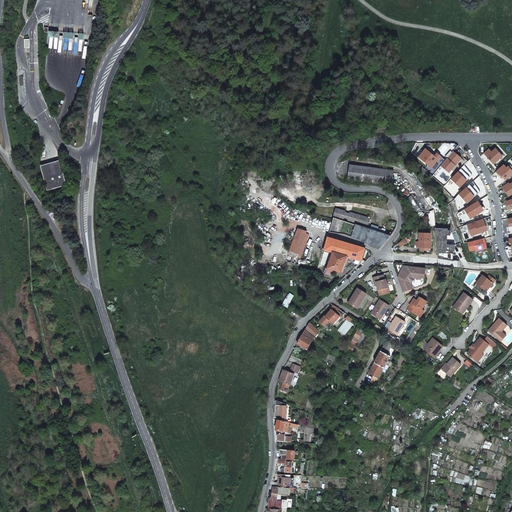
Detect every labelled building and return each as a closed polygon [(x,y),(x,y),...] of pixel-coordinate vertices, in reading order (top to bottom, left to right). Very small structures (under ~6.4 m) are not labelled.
[(426,149),(418,157),(436,172),(441,166),(446,160),(437,153),(435,156),(426,149)] [(489,149),(484,154),(494,165),(503,157),(496,149),(492,152),(489,149)] [(446,160),(441,166),(449,173),(461,158),(453,151),(446,160)] [(40,166),(47,191),(67,185),(60,161),(40,166)] [(392,185),(394,171),(350,165),(348,179),(392,185)] [(505,181),(511,174),(511,170),(508,166),(506,167),(504,165),(495,172),(499,176),(500,175),(505,181)] [(463,166),(451,179),(460,187),(472,175),(463,166)] [(472,183),(459,194),(468,203),(480,192),(472,183)] [(509,183),(502,187),(509,197),(511,194),(511,183),(510,185),(509,183)] [(419,221),(425,217),(411,196),(405,200),(416,216),(415,216),(419,221)] [(477,202),(483,211),(485,210),(480,201),(477,202)] [(477,202),(465,210),(471,219),(483,211),(477,202)] [(368,226),(370,218),(336,209),(334,216),(368,226)] [(333,217),(329,233),(344,235),(351,237),(356,238),(361,240),(382,247),(390,236),(392,234),(385,231),(384,234),(356,225),(333,217)] [(483,219),(467,225),(471,236),(486,231),(484,227),(486,226),(483,219)] [(304,238),(306,231),(300,229),(297,235),(304,238)] [(448,229),(437,229),(438,254),(437,259),(454,261),(454,255),(447,254),(447,252),(456,252),(456,246),(461,244),(456,232),(448,232),(448,229)] [(431,248),(431,234),(430,234),(420,233),(419,248),(424,248),(424,250),(428,250),(429,250),(430,248),(431,248)] [(299,253),(304,238),(297,235),(295,237),(290,250),(299,253)] [(361,262),(365,248),(328,237),(324,251),(333,253),(327,268),(326,268),(324,273),(333,275),(334,270),(341,272),(347,257),(361,262)] [(484,238),(468,242),(470,251),(476,250),(476,251),(487,249),(484,238)] [(398,277),(403,290),(406,291),(411,289),(410,285),(410,283),(411,282),(411,278),(413,277),(421,277),(424,278),(426,269),(403,266),(403,271),(401,271),(398,277)] [(373,277),(374,283),(376,282),(377,286),(378,290),(388,288),(386,279),(384,280),(383,275),(373,277)] [(483,275),(473,287),(483,295),(485,298),(489,293),(486,291),(489,288),(491,289),(494,285),(492,284),(492,283),(487,279),(483,275)] [(411,283),(415,278),(420,279),(421,277),(413,277),(411,278),(411,282),(410,283),(410,285),(411,289),(413,289),(411,283)] [(420,279),(415,278),(411,283),(413,289),(424,285),(424,278),(421,277),(420,279)] [(358,288),(353,296),(355,297),(350,304),(358,309),(367,294),(358,288)] [(464,293),(453,307),(461,313),(467,305),(468,307),(473,300),(464,293)] [(414,299),(408,309),(418,315),(422,309),(427,301),(420,297),(417,300),(414,299)] [(380,299),(371,314),(380,319),(389,305),(380,299)] [(332,309),(340,316),(341,317),(345,313),(333,305),(331,308),(332,309)] [(329,312),(325,317),(330,321),(333,324),(340,316),(332,309),(329,312)] [(319,322),(328,330),(333,324),(330,321),(325,317),(325,316),(319,322)] [(398,335),(406,322),(396,316),(388,329),(398,335)] [(497,317),(487,331),(501,340),(505,334),(500,330),(505,323),(497,317)] [(306,329),(314,337),(318,331),(309,324),(306,329)] [(306,329),(302,335),(312,340),(314,337),(306,329)] [(357,330),(346,349),(351,352),(362,333),(357,330)] [(302,335),(297,344),(307,350),(312,340),(302,335)] [(424,349),(433,356),(436,353),(437,354),(443,346),(433,338),(424,349)] [(474,345),(473,346),(474,347),(473,348),(472,348),(467,353),(476,360),(482,353),(489,344),(480,338),(474,345)] [(386,341),(381,351),(387,354),(392,344),(386,341)] [(508,347),(501,342),(498,345),(505,351),(508,347)] [(436,358),(442,351),(440,350),(437,354),(436,353),(433,356),(436,358)] [(381,351),(374,363),(383,368),(384,368),(386,364),(387,365),(389,364),(390,362),(389,361),(388,360),(391,356),(387,354),(381,351)] [(482,353),(476,360),(478,362),(484,354),(482,353)] [(447,364),(443,370),(451,377),(461,365),(453,358),(447,364)] [(293,363),(290,370),(295,372),(298,374),(301,367),(293,363)] [(374,363),(368,373),(373,376),(378,379),(383,368),(374,363)] [(283,369),(279,381),(283,383),(289,385),(290,385),(294,374),(290,372),(283,369)] [(283,383),(281,390),(287,392),(289,385),(283,383)] [(275,405),(274,418),(285,418),(286,407),(286,406),(275,405)] [(278,420),(276,430),(277,430),(283,431),(285,421),(278,420)] [(280,433),(276,432),(277,441),(284,442),(285,437),(285,434),(283,434),(280,433)] [(280,449),(279,455),(281,455),(287,455),(287,459),(287,460),(294,460),(295,450),(280,449)] [(279,474),(278,487),(290,488),(290,475),(279,474)] [(273,486),(271,497),(277,498),(278,494),(289,495),(290,488),(278,487),(276,487),(273,486)] [(277,498),(271,497),(268,502),(268,508),(276,509),(282,509),(287,509),(287,500),(277,499),(277,498)]
